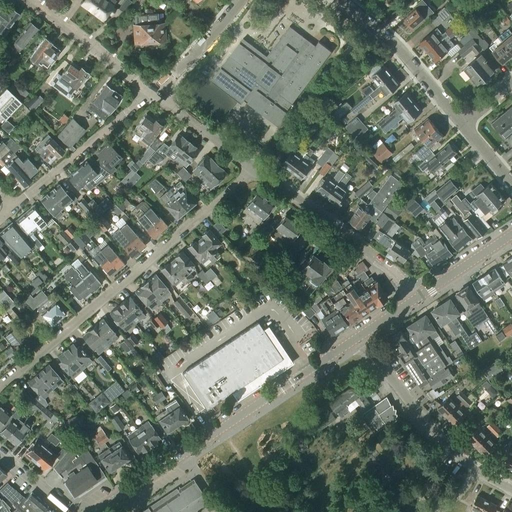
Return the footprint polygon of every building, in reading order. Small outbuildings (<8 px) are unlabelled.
[(101,0),(85,0),(82,5),(92,12),(101,0)] [(112,15),(116,10),(112,7),(113,6),(112,6),(116,1),(114,0),(101,0),(92,12),(103,20),(108,13),(112,15)] [(123,13),(132,0),(125,0),(118,9),(123,13)] [(425,11),(419,4),(415,8),(416,8),(404,18),(413,28),(434,9),(431,5),(425,11)] [(19,15),(10,8),(6,14),(1,9),(0,10),(0,21),(1,23),(0,24),(0,34),(3,36),(9,28),(10,30),(12,28),(10,27),(19,15)] [(442,21),(450,14),(446,8),(437,15),(442,21)] [(158,24),(158,14),(148,15),(150,43),(151,43),(151,44),(153,46),(156,46),(158,44),(157,42),(159,42),(165,42),(165,37),(164,24),(158,24)] [(150,43),(148,15),(134,15),(135,25),(133,26),(134,38),(135,43),(141,43),(142,43),(142,45),(144,46),(147,46),(149,44),(149,43),(150,43)] [(511,22),(507,17),(503,21),(507,26),(511,22)] [(23,48),(38,30),(30,23),(15,41),(11,46),(19,53),(23,48)] [(312,50),(300,41),(303,37),(289,27),(293,30),(283,42),(280,39),(270,53),(273,56),(270,60),(249,44),(246,48),(240,43),(230,56),(230,57),(231,56),(256,75),(256,76),(258,78),(259,77),(261,78),(254,87),(226,66),(223,70),(221,68),(211,81),(211,82),(212,81),(238,100),(237,101),(241,104),(245,100),(248,102),(247,103),(251,106),(251,105),(277,124),(276,125),(280,128),(290,115),(282,109),(284,106),(289,109),(292,104),(293,104),(292,103),(331,51),(331,52),(332,52),(319,42),(312,50)] [(482,40),(477,34),(479,33),(474,28),(468,33),(486,52),(489,45),(484,40),(482,40)] [(511,33),(508,29),(498,38),(503,43),(511,53),(511,33)] [(451,39),(456,34),(453,31),(448,35),(451,39)] [(427,52),(440,41),(433,32),(420,43),(427,52)] [(465,45),(472,39),(468,34),(461,40),(465,45)] [(51,48),(49,47),(51,43),(44,38),(34,52),(30,58),(30,61),(38,67),(41,66),(42,64),(47,68),(50,63),(58,53),(60,50),(53,45),(51,48)] [(476,54),(482,49),(473,38),(458,51),(463,58),(473,50),(476,54)] [(436,62),(448,51),(440,41),(427,52),(436,62)] [(503,63),(511,55),(511,53),(503,43),(498,47),(494,43),(490,47),(503,63)] [(469,66),(464,70),(471,78),(478,85),(483,81),(485,83),(488,84),(491,81),(491,78),(489,76),(493,72),(485,62),(486,61),(480,53),(478,55),(480,56),(469,66)] [(14,58),(8,65),(11,67),(17,61),(14,58)] [(78,71),(70,64),(58,79),(68,87),(69,84),(76,89),(88,73),(87,70),(84,68),(81,68),(78,71)] [(379,86),(392,76),(384,67),(372,77),(375,81),(372,85),(370,86),(369,84),(362,90),(362,91),(367,96),(379,86)] [(387,95),(399,85),(392,76),(379,86),(367,96),(360,102),(351,110),(354,114),(383,90),(387,95)] [(104,120),(120,99),(111,92),(113,89),(106,84),(88,108),(104,120)] [(21,103),(29,94),(19,85),(12,94),(21,103)] [(0,115),(5,120),(21,103),(12,94),(6,88),(0,94),(0,115)] [(382,128),(413,102),(406,94),(394,104),(397,108),(378,124),(382,128)] [(33,95),(24,103),(32,111),(41,103),(43,101),(39,96),(37,98),(33,95)] [(333,113),(342,105),(337,100),(329,108),(333,113)] [(409,122),(421,112),(413,102),(382,128),(385,133),(393,127),(393,128),(395,128),(399,125),(399,123),(398,122),(400,120),(404,116),(409,122)] [(324,109),(320,113),(325,118),(329,114),(324,109)] [(506,138),(511,132),(511,123),(504,114),(492,123),(499,131),(500,130),(506,138)] [(65,116),(60,121),(64,125),(69,119),(65,116)] [(153,123),(144,117),(137,126),(138,126),(133,131),(140,137),(142,135),(143,136),(139,141),(146,146),(148,144),(162,126),(161,123),(158,120),(155,121),(153,123)] [(350,133),(362,123),(357,117),(345,128),(350,133)] [(422,139),(434,128),(435,128),(428,119),(413,131),(417,136),(418,135),(422,139)] [(0,126),(8,133),(14,126),(6,120),(0,126)] [(70,148),(85,131),(72,120),(57,136),(70,148)] [(369,136),(365,131),(368,129),(362,123),(350,133),(351,134),(351,133),(357,139),(358,139),(361,143),(369,136)] [(431,154),(432,152),(429,149),(443,137),(435,128),(434,128),(422,139),(426,144),(423,147),(425,149),(418,156),(423,161),(431,154)] [(16,144),(21,139),(14,132),(9,137),(11,139),(16,144)] [(51,139),(48,135),(34,149),(47,162),(54,154),(57,157),(63,151),(52,139),(51,139)] [(181,138),(177,136),(168,148),(169,148),(166,152),(165,151),(164,152),(158,148),(147,160),(153,165),(166,158),(168,156),(173,160),(175,159),(176,159),(189,142),(182,137),(181,138)] [(22,163),(14,153),(20,148),(16,144),(11,139),(5,145),(6,146),(9,150),(16,158),(14,160),(29,177),(37,170),(27,159),(22,163)] [(310,149),(314,143),(310,140),(301,152),(296,148),(283,165),(292,172),(305,154),(309,148),(310,149)] [(376,156),(387,147),(380,140),(373,146),(376,149),(372,152),(376,156)] [(189,163),(198,152),(195,149),(196,147),(189,142),(176,159),(186,167),(189,163)] [(401,158),(409,151),(414,147),(411,143),(393,159),(396,162),(401,158)] [(96,163),(110,174),(111,175),(116,170),(113,166),(122,157),(109,144),(103,150),(102,150),(98,154),(98,155),(100,158),(96,162),(96,163)] [(449,144),(434,156),(434,157),(431,154),(423,161),(418,165),(423,172),(429,167),(434,173),(457,153),(449,144)] [(154,151),(150,147),(138,160),(142,164),(154,151)] [(322,167),(335,154),(334,153),(334,152),(328,147),(316,162),(322,167)] [(382,163),(393,154),(387,147),(376,156),(382,163)] [(305,179),(312,169),(312,168),(311,167),(311,166),(306,162),(314,152),(310,149),(309,148),(305,154),(292,172),(302,179),(303,178),(304,179),(305,179)] [(0,159),(24,186),(31,180),(29,177),(14,160),(16,158),(9,150),(0,158),(0,159)] [(376,169),(381,164),(367,150),(362,156),(376,169)] [(324,176),(339,157),(335,154),(322,167),(323,167),(319,172),(324,176)] [(209,160),(206,157),(196,168),(193,172),(202,180),(217,164),(210,158),(209,160)] [(139,168),(131,161),(127,165),(131,170),(121,181),(124,184),(128,180),(139,168)] [(87,162),(77,170),(93,188),(110,174),(96,163),(91,167),(87,162)] [(215,186),(225,175),(222,172),(223,170),(217,164),(202,180),(211,189),(215,185),(215,186)] [(344,164),(341,168),(346,172),(349,168),(344,164)] [(181,178),(187,171),(183,167),(176,174),(181,178)] [(93,188),(77,170),(68,178),(79,191),(85,185),(90,191),(93,188)] [(185,182),(191,175),(187,171),(181,178),(185,182)] [(327,197),(344,174),(340,171),(332,181),(328,178),(325,181),(323,179),(316,189),(327,197)] [(402,177),(395,172),(393,174),(400,180),(402,177)] [(351,177),(346,173),(345,174),(344,174),(327,197),(340,207),(345,199),(343,197),(347,192),(342,189),(351,177)] [(376,220),(403,184),(391,174),(378,192),(375,189),(367,196),(372,200),(368,205),(362,200),(358,205),(354,211),(356,213),(350,221),(361,229),(371,216),(376,220)] [(155,179),(147,185),(155,194),(163,187),(155,179)] [(133,185),(128,180),(124,184),(129,189),(133,185)] [(437,192),(444,200),(457,189),(450,180),(437,192)] [(355,194),(359,199),(372,186),(368,181),(355,194)] [(174,186),(170,190),(186,210),(197,202),(185,188),(180,182),(174,186)] [(462,202),(472,213),(498,192),(491,183),(484,189),(481,184),(473,191),(478,197),(470,204),(466,199),(462,202)] [(68,195),(59,184),(50,192),(63,208),(72,201),(74,202),(77,200),(71,193),(68,195)] [(176,219),(186,210),(170,190),(160,199),(165,205),(176,219)] [(57,219),(63,214),(60,211),(63,208),(50,192),(41,200),(54,216),(57,219)] [(272,212),(276,207),(273,204),(257,192),(246,206),(246,207),(243,211),(253,218),(253,219),(258,223),(262,218),(269,209),(272,212)] [(499,211),(497,207),(505,200),(498,192),(472,213),(486,230),(490,226),(482,216),(489,210),(491,212),(494,215),(499,211)] [(479,237),(486,230),(472,213),(462,202),(456,195),(451,199),(467,219),(465,221),(478,237),(479,237)] [(122,211),(130,203),(126,200),(123,196),(115,204),(122,211)] [(409,212),(419,204),(413,197),(403,205),(409,212)] [(88,204),(93,210),(99,216),(112,204),(106,198),(97,206),(92,200),(88,204)] [(92,220),(98,215),(93,210),(88,204),(85,201),(83,199),(78,204),(92,220)] [(395,219),(402,209),(392,201),(384,212),(395,219)] [(117,216),(122,211),(115,204),(110,209),(117,216)] [(146,208),(143,205),(139,208),(141,210),(161,233),(168,227),(157,215),(157,216),(149,206),(146,208)] [(43,216),(35,206),(25,214),(37,228),(39,230),(49,221),(44,216),(43,216)] [(154,239),(161,233),(141,210),(135,215),(145,226),(144,227),(154,239)] [(394,221),(384,213),(376,223),(387,231),(394,221)] [(31,232),(37,228),(25,214),(16,222),(29,238),(33,234),(31,232)] [(286,247),(302,226),(286,214),(275,228),(270,235),(279,242),(286,247)] [(110,226),(101,215),(94,222),(93,221),(100,229),(100,228),(103,232),(110,226)] [(462,227),(454,218),(448,223),(465,244),(472,239),(462,227)] [(115,225),(119,229),(139,251),(146,246),(136,234),(122,219),(115,225)] [(259,224),(255,230),(260,234),(267,224),(262,220),(259,224)] [(90,237),(100,229),(93,221),(83,230),(90,237)] [(400,227),(395,222),(386,234),(391,238),(400,227)] [(447,224),(446,222),(440,226),(446,234),(449,238),(448,238),(458,250),(465,244),(448,223),(447,224)] [(20,256),(31,246),(29,244),(25,239),(12,223),(0,233),(0,235),(13,249),(19,256),(20,256)] [(70,238),(75,234),(69,226),(64,231),(70,238)] [(442,237),(436,228),(434,230),(433,230),(430,232),(433,237),(430,239),(444,260),(452,254),(444,242),(442,243),(440,240),(443,238),(442,237)] [(139,251),(119,229),(112,234),(132,258),(139,251)] [(63,231),(62,230),(56,236),(64,245),(71,239),(70,238),(64,231),(63,231)] [(80,249),(91,240),(89,238),(90,237),(83,230),(72,239),(79,247),(80,249)] [(217,259),(220,256),(216,251),(214,249),(221,243),(209,230),(203,236),(203,237),(200,240),(217,259)] [(411,251),(384,234),(379,242),(387,247),(388,246),(391,248),(389,252),(387,256),(394,260),(396,257),(403,262),(411,251)] [(35,251),(42,245),(36,238),(29,244),(31,246),(35,251)] [(254,264),(258,258),(254,255),(264,243),(258,238),(244,256),(254,264)] [(424,243),(421,238),(418,239),(422,245),(415,249),(421,258),(425,255),(426,257),(428,256),(435,266),(444,260),(430,239),(424,243)] [(73,252),(79,247),(72,239),(66,244),(73,252)] [(217,259),(200,240),(196,243),(195,242),(189,248),(200,261),(203,264),(209,259),(212,263),(217,259)] [(118,270),(124,264),(107,244),(101,250),(118,270)] [(118,270),(101,250),(98,247),(95,249),(98,253),(94,256),(101,264),(100,264),(110,276),(118,270)] [(15,265),(21,259),(13,250),(7,256),(15,265)] [(189,281),(193,278),(189,274),(195,269),(193,266),(193,265),(182,252),(175,258),(176,258),(172,262),(189,281)] [(322,263),(313,255),(301,270),(302,270),(298,275),(304,280),(308,275),(311,277),(308,282),(316,288),(319,284),(331,268),(323,262),(322,263)] [(511,260),(510,258),(503,263),(511,276),(511,285),(511,286),(511,260)] [(189,281),(172,262),(168,265),(168,264),(161,270),(172,283),(173,283),(175,286),(181,281),(185,285),(189,281)] [(361,282),(367,278),(364,273),(368,269),(362,262),(358,265),(359,266),(354,272),(357,276),(356,276),(358,279),(361,282)] [(80,263),(74,268),(79,273),(78,274),(93,291),(101,284),(90,272),(89,272),(82,263),(81,264),(80,263)] [(292,265),(287,270),(292,273),(296,268),(292,265)] [(84,298),(93,291),(78,274),(79,273),(74,268),(65,276),(74,286),(71,288),(71,290),(78,299),(80,299),(83,297),(84,298)] [(214,283),(218,280),(215,276),(216,275),(210,268),(205,273),(210,279),(211,281),(212,280),(214,283)] [(492,290),(504,282),(495,269),(483,276),(492,290)] [(205,284),(210,279),(205,273),(202,270),(197,275),(205,284)] [(43,275),(40,278),(44,282),(48,278),(44,274),(43,275)] [(265,290),(270,285),(259,274),(254,280),(265,290)] [(284,287),(290,279),(285,274),(279,282),(284,287)] [(161,302),(171,294),(167,289),(167,288),(155,275),(145,283),(160,300),(161,302)] [(492,290),(483,276),(473,283),(484,300),(494,293),(492,290)] [(373,281),(371,278),(364,282),(368,288),(366,290),(376,306),(387,299),(382,291),(379,287),(379,286),(376,281),(375,282),(375,280),(373,281)] [(369,311),(376,306),(366,290),(361,282),(358,279),(350,284),(369,311)] [(347,325),(361,316),(342,289),(337,281),(329,286),(330,288),(325,292),(329,297),(347,325)] [(157,306),(155,304),(160,300),(145,283),(136,292),(147,305),(148,305),(152,310),(157,306)] [(361,316),(369,311),(350,284),(342,289),(361,316)] [(498,332),(468,286),(458,293),(459,295),(456,297),(459,302),(462,300),(471,314),(467,317),(474,327),(483,321),(493,335),(498,332)] [(33,310),(47,298),(42,291),(33,298),(29,294),(23,299),(33,310)] [(0,303),(13,319),(17,316),(11,308),(15,305),(7,295),(0,300),(0,303)] [(319,295),(302,311),(309,318),(319,308),(325,317),(319,321),(324,328),(325,327),(331,336),(347,325),(329,297),(323,301),(319,295)] [(186,318),(193,313),(180,297),(173,302),(186,318)] [(55,302),(51,298),(37,310),(41,314),(41,315),(51,327),(66,314),(55,302)] [(141,311),(131,298),(127,301),(126,300),(120,305),(134,322),(139,319),(140,320),(145,316),(141,311)] [(500,308),(504,305),(500,298),(495,301),(500,308)] [(469,337),(463,328),(455,316),(459,314),(450,299),(441,305),(444,310),(460,333),(471,350),(482,342),(476,332),(469,337)] [(131,328),(130,326),(134,322),(120,305),(113,311),(114,312),(111,315),(122,328),(122,327),(126,332),(131,328)] [(460,333),(444,310),(441,305),(432,311),(442,325),(446,322),(455,336),(460,333)] [(211,322),(217,317),(210,310),(205,314),(211,322)] [(161,328),(168,323),(160,313),(153,319),(159,325),(161,328)] [(435,349),(446,366),(453,362),(449,356),(447,358),(435,338),(439,335),(426,315),(425,316),(425,315),(420,318),(421,319),(417,321),(435,349)] [(159,325),(153,319),(152,317),(147,321),(154,329),(159,325)] [(103,320),(93,329),(108,347),(118,338),(114,334),(115,333),(103,320)] [(435,349),(417,321),(408,327),(417,341),(422,338),(426,345),(415,352),(431,376),(444,367),(446,366),(435,349)] [(258,323),(183,374),(207,410),(232,393),(237,401),(288,367),(283,359),(287,356),(275,337),(270,341),(262,328),(258,323)] [(507,337),(511,333),(511,324),(511,323),(502,329),(507,337)] [(99,355),(108,347),(93,329),(83,337),(94,350),(95,350),(99,355)] [(431,376),(415,352),(401,330),(391,337),(397,347),(396,348),(399,353),(398,355),(404,364),(418,384),(431,376)] [(506,337),(502,331),(496,336),(500,341),(506,337)] [(20,334),(13,332),(5,338),(12,345),(20,344),(20,334)] [(133,347),(139,342),(132,334),(126,339),(133,347)] [(126,339),(119,344),(131,359),(138,354),(133,347),(126,339)] [(458,357),(463,354),(455,341),(450,344),(458,357)] [(76,349),(73,345),(65,351),(81,369),(85,365),(87,366),(92,362),(88,357),(79,346),(76,349)] [(65,351),(58,357),(62,361),(59,363),(68,374),(69,374),(73,379),(82,370),(81,369),(65,351)] [(107,372),(111,368),(100,355),(96,359),(107,372)] [(497,361),(483,370),(489,380),(504,371),(497,361)] [(58,387),(63,382),(59,378),(59,377),(49,365),(38,374),(52,390),(57,386),(58,387)] [(446,371),(444,367),(431,376),(418,384),(420,388),(429,383),(434,389),(454,376),(449,369),(446,371)] [(49,395),(48,394),(52,390),(38,374),(28,382),(34,389),(34,391),(37,394),(39,394),(39,395),(40,394),(44,399),(49,395)] [(110,402),(115,398),(114,398),(117,395),(123,390),(115,381),(106,389),(109,392),(105,395),(108,399),(107,399),(110,402)] [(137,391),(141,388),(137,382),(128,389),(132,393),(136,389),(137,391)] [(356,392),(352,386),(341,394),(348,404),(355,399),(362,409),(370,404),(360,390),(356,392)] [(468,393),(465,390),(463,392),(462,391),(457,397),(462,402),(467,397),(466,396),(468,393)] [(131,395),(127,391),(122,394),(126,399),(131,395)] [(161,391),(156,394),(161,401),(165,399),(161,391)] [(107,399),(101,393),(88,404),(96,414),(110,402),(107,399)] [(156,404),(161,401),(156,394),(152,397),(156,404)] [(341,394),(338,396),(330,402),(335,410),(341,418),(345,416),(343,414),(349,410),(346,406),(348,404),(341,394)] [(31,415),(36,410),(31,406),(36,401),(34,399),(30,395),(20,406),(31,415)] [(467,407),(472,402),(467,397),(462,402),(457,406),(458,407),(447,417),(456,426),(466,415),(462,411),(466,406),(467,407)] [(1,407),(4,402),(0,398),(0,425),(3,422),(5,423),(11,416),(1,407)] [(447,417),(458,407),(457,406),(449,398),(438,408),(447,417)] [(391,405),(388,400),(383,402),(382,400),(373,407),(374,409),(366,415),(373,424),(368,427),(373,435),(386,425),(388,427),(397,420),(396,418),(398,415),(396,413),(397,409),(394,409),(393,405),(391,405)] [(35,419),(45,408),(36,401),(31,406),(36,410),(31,415),(35,419)] [(179,407),(177,403),(167,410),(177,426),(181,423),(182,423),(185,424),(187,422),(188,419),(187,419),(188,418),(180,406),(179,407)] [(115,413),(119,409),(115,404),(111,407),(115,413)] [(170,434),(173,432),(174,429),(173,428),(177,426),(167,410),(157,417),(159,420),(159,421),(167,433),(167,432),(168,433),(170,434)] [(7,438),(17,425),(14,422),(20,414),(16,411),(11,416),(5,423),(0,429),(2,431),(0,433),(7,438)] [(316,423),(321,430),(336,419),(331,412),(316,423)] [(49,428),(58,419),(53,415),(45,424),(49,428)] [(68,420),(65,425),(75,434),(85,425),(77,416),(68,420)] [(117,432),(124,427),(117,416),(110,420),(117,432)] [(150,426),(148,422),(137,429),(149,447),(157,442),(156,440),(159,438),(151,425),(150,426)] [(492,432),(497,427),(492,422),(487,427),(492,432)] [(17,425),(7,438),(15,445),(21,438),(23,439),(28,434),(26,432),(29,428),(24,423),(20,428),(17,425)] [(497,437),(502,432),(497,427),(492,432),(497,437)] [(477,447),(487,437),(479,428),(468,438),(477,447)] [(142,452),(149,447),(137,429),(126,436),(129,440),(137,453),(141,450),(142,452)] [(104,443),(109,440),(102,430),(98,433),(104,443)] [(100,446),(104,443),(98,433),(94,436),(100,446)] [(52,443),(56,438),(51,434),(47,439),(52,443)] [(75,495),(104,475),(79,437),(54,468),(65,481),(75,495)] [(486,456),(496,445),(487,437),(477,447),(486,456)] [(56,446),(60,441),(56,438),(52,443),(56,446)] [(42,445),(36,440),(25,454),(35,462),(47,448),(43,445),(42,445)] [(121,446),(119,442),(109,449),(119,465),(124,462),(125,464),(127,464),(129,463),(130,460),(129,458),(130,458),(122,446),(121,446)] [(45,470),(56,456),(50,451),(47,448),(35,462),(45,470)] [(511,469),(511,466),(511,449),(509,448),(501,464),(511,469)] [(115,472),(116,470),(115,468),(119,465),(109,449),(99,456),(101,460),(109,472),(111,473),(113,473),(115,472)] [(197,511),(209,503),(204,494),(194,480),(179,490),(180,492),(166,501),(173,511),(197,511)] [(26,499),(7,483),(0,490),(0,491),(17,509),(19,511),(22,510),(22,511),(54,511),(52,511),(48,506),(32,493),(26,499)] [(481,511),(487,501),(477,496),(471,508),(476,510),(475,511),(481,511)] [(0,511),(3,511),(9,509),(2,499),(1,500),(1,501),(0,501),(0,511)] [(152,511),(173,511),(166,501),(151,511),(152,511)] [(493,511),(497,506),(487,501),(481,511),(493,511)]
